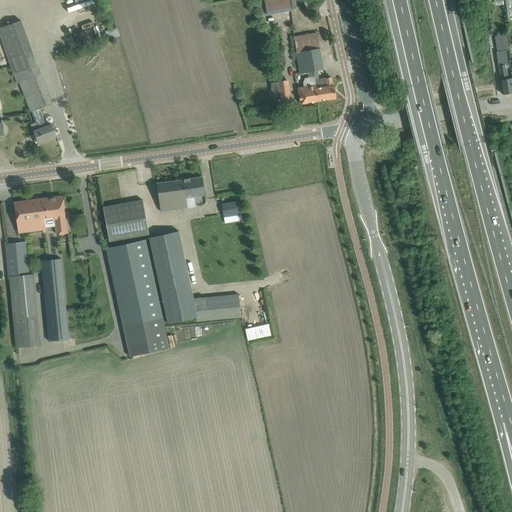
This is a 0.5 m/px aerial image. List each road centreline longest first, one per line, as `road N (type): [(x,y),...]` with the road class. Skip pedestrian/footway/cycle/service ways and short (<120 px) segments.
road 1 (trunk): [(397,0),(497,382)]
road 2 (tertiary): [(403,511),(405,375),(357,138)]
road 3 (tertiary): [(0,177),(319,133),(357,138)]
road 4 (trunk): [(511,298),(434,0)]
road 5 (tertiary): [(375,124),(511,103)]
road 6 (tertiary): [(375,124),(343,0)]
